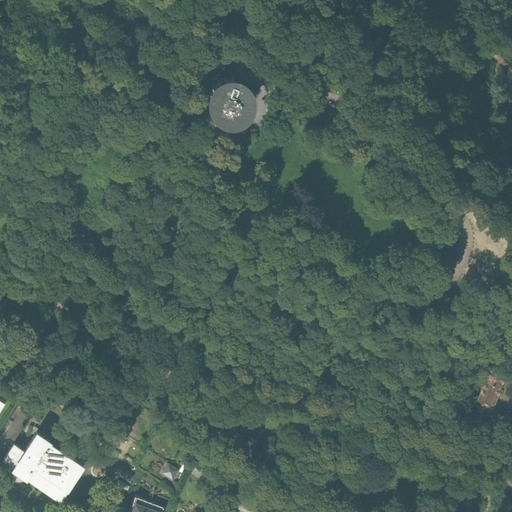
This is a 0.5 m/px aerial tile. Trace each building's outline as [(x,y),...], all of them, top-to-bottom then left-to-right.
[(215,115),(222,118),(228,119),(234,118),(239,116),(244,112),(248,108),(250,102),(251,95),(250,88),(247,82),(243,77),(237,73),(230,72),(223,72),(217,75),(211,79),(207,84),(205,91),(204,98),(206,105),(210,111),(215,115)] [(485,376),(473,405),(490,412),(504,377),(510,379),(511,374),(511,370),(488,361),(482,375),(485,376)] [(13,466),(61,498),(86,463),(38,428),(24,448),(14,441),(3,457),(13,464),(13,466)] [(178,468),(166,461),(161,470),(172,477),(178,468)] [(135,495),(128,511),(161,511),(164,506),(135,495)]
